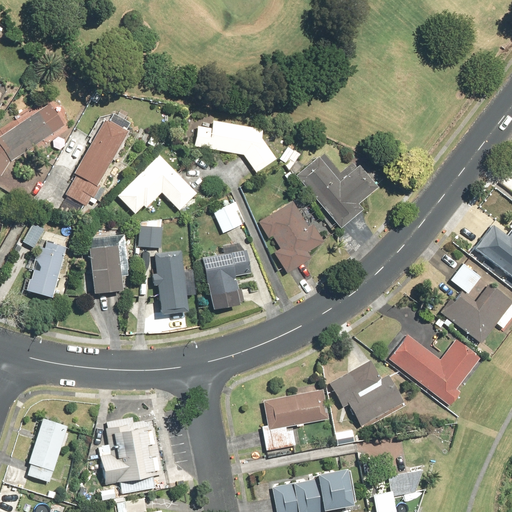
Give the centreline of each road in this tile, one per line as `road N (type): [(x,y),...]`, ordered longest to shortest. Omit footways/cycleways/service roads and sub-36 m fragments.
road 1 (tertiary): [(195,365),(287,333),(359,288),(421,224),(511,106)]
road 2 (tertiary): [(15,355),(113,369),(195,365)]
road 3 (residential): [(221,511),(195,365)]
